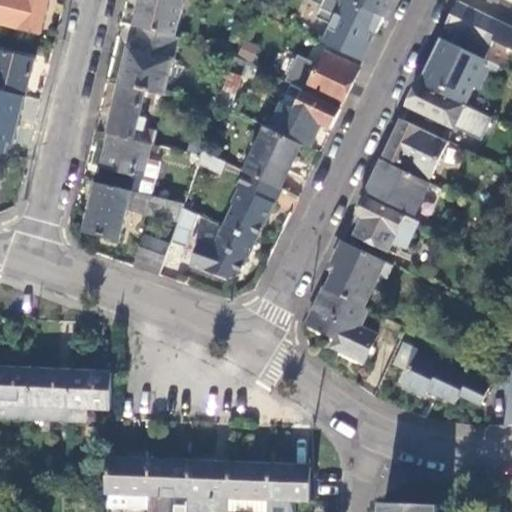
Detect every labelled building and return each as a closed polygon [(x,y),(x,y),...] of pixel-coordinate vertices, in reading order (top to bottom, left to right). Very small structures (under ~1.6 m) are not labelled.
[(3,0),(0,12),(0,25),(41,35),(49,0),(3,0)] [(183,0),(143,0),(137,25),(142,27),(176,35),(183,0)] [(314,0),(323,4),(317,17),(332,24),(324,42),(364,62),(386,16),(352,0),(314,0)] [(352,0),(386,16),(393,0),(352,0)] [(460,1),(442,38),(487,60),(494,45),(485,41),(496,19),(460,1)] [(496,41),(511,48),(511,26),(496,19),(485,41),(494,45),(496,41)] [(180,36),(176,35),(142,27),(136,49),(131,48),(123,84),(161,94),(165,95),(180,36)] [(442,38),(421,83),(468,105),(476,87),(481,90),(491,69),(499,73),(501,67),(487,60),(442,38)] [(0,90),(26,97),(35,60),(0,51),(0,90)] [(309,90),(343,106),(361,68),(326,53),(321,63),(300,53),(287,80),(293,82),(306,89),(309,90)] [(248,61),(237,56),(220,104),(231,109),(248,61)] [(293,82),(283,101),(297,108),(306,89),(293,82)] [(468,117),(472,107),(468,105),(421,83),(410,106),(456,129),(463,114),(468,117)] [(161,94),(123,84),(110,133),(157,143),(161,131),(138,125),(143,101),(158,104),(161,94)] [(332,128),(343,106),(309,90),(306,89),(297,108),(283,101),(270,127),(304,143),(312,147),(323,123),(332,128)] [(448,141),(404,120),(386,155),(431,177),(448,141)] [(304,143),(270,127),(262,124),(253,143),(259,146),(246,171),(276,186),(282,189),(304,143)] [(157,143),(110,133),(98,182),(153,195),(161,164),(148,160),(151,148),(156,149),(157,143)] [(465,149),(505,168),(511,156),(471,137),(465,149)] [(226,162),(204,150),(203,154),(200,161),(222,171),(226,162)] [(0,185),(8,153),(0,151),(0,185)] [(431,182),(384,160),(369,192),(416,214),(431,182)] [(276,186),(246,171),(239,186),(241,187),(234,203),(236,204),(225,228),(255,243),(275,202),(270,200),(276,186)] [(86,231),(120,239),(127,209),(179,222),(183,209),(185,204),(153,195),(98,182),(86,231)] [(275,202),(282,189),(276,186),(270,200),(275,202)] [(407,248),(420,221),(367,196),(358,215),(365,218),(357,236),(390,252),(395,242),(407,248)] [(198,216),(183,209),(179,222),(172,242),(187,248),(198,216)] [(255,243),(225,228),(222,227),(215,245),(213,250),(198,245),(190,266),(232,279),(241,274),(255,243)] [(146,237),(136,267),(143,270),(160,275),(171,245),(146,237)] [(213,250),(215,245),(199,241),(198,245),(213,250)] [(366,306),(387,262),(346,241),(335,263),(341,266),(330,289),(366,306)] [(371,309),(366,306),(330,289),(326,287),(309,325),(343,341),(351,345),(347,353),(366,361),(379,334),(363,326),(371,309)] [(464,396),(485,406),(492,391),(419,355),(405,385),(430,397),(433,392),(460,405),(464,396)] [(31,416),(33,370),(0,368),(0,416),(31,418),(31,416)] [(71,407),(73,372),(33,370),(31,416),(71,417),(71,407)] [(112,409),(114,373),(73,372),(71,407),(86,408),(112,409)] [(71,407),(71,417),(86,418),(86,408),(71,407)] [(110,458),(109,479),(108,505),(148,507),(148,494),(150,460),(110,458)] [(227,511),(228,510),(230,463),(189,462),(188,496),(187,510),(226,511),(227,511)] [(268,499),(269,465),(230,463),(228,510),(268,511),(268,499)] [(310,501),(311,467),(269,465),(268,499),(295,500),(310,501)] [(186,511),(187,510),(188,496),(148,494),(148,507),(147,511),(186,511)] [(294,511),(295,500),(268,499),(268,511),(267,511),(294,511)]
